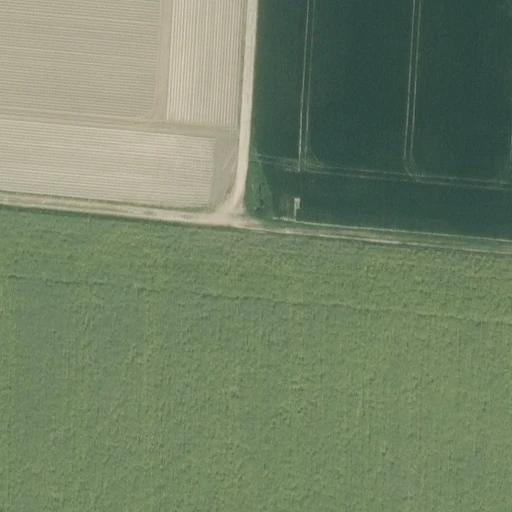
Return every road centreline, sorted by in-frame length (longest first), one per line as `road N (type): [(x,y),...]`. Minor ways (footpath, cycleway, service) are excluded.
road 1 (track): [(220,217),(511,245)]
road 2 (track): [(220,217),(239,181),(252,0)]
road 3 (track): [(0,198),(220,217)]
